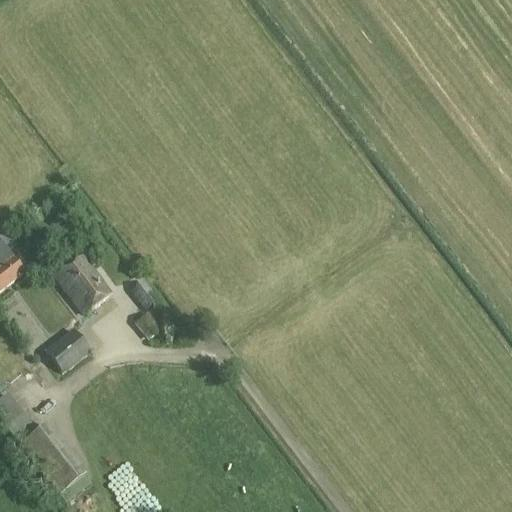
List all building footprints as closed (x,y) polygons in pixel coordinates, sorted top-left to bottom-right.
[(0,294),(26,274),(10,254),(18,247),(6,232),(0,236),(0,294)] [(85,317),(112,297),(82,258),(55,279),(85,317)] [(130,294),(145,312),(158,301),(143,283),(130,294)] [(162,332),(148,314),(134,325),(148,343),(162,332)] [(74,332),(44,355),(61,377),(91,353),(74,332)] [(0,400),(0,425),(57,499),(60,497),(66,505),(79,495),(73,487),(85,477),(45,425),(36,433),(7,395),(0,400)] [(90,495),(65,511),(93,511),(95,511),(93,508),(97,505),(90,495)]
